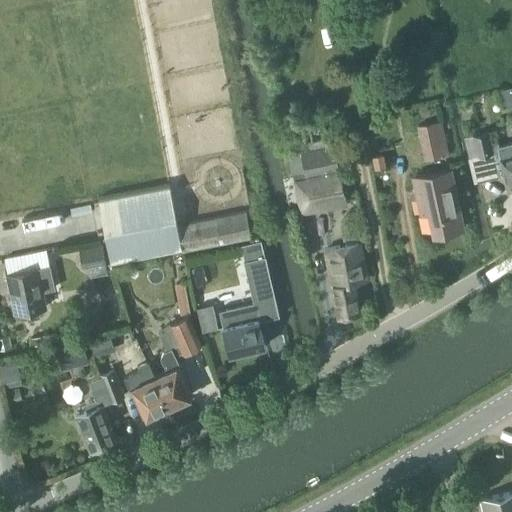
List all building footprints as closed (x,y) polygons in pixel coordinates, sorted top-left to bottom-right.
[(424,160),(448,154),(440,119),(416,125),(424,160)] [(498,142),(491,144),(488,131),(468,135),(478,180),(505,174),(509,190),(511,189),(511,142),(499,145),(498,142)] [(339,170),(333,144),(302,150),(300,151),(300,152),(304,170),(305,177),(339,170)] [(304,170),(300,152),(287,154),(291,173),(304,170)] [(376,166),(384,164),(382,153),(374,155),(376,166)] [(435,233),(462,228),(450,169),(415,177),(424,220),(432,218),(435,233)] [(306,181),(308,181),(313,207),(345,201),(339,170),(305,177),(306,181)] [(171,183),(100,197),(112,260),(183,246),(184,249),(253,236),(248,210),(179,223),(171,183)] [(352,281),(366,279),(359,241),(327,248),(340,315),(358,312),(352,281)] [(82,268),(105,263),(102,245),(79,249),(82,268)] [(15,312),(46,306),(38,267),(7,273),(15,312)] [(183,316),(188,315),(191,314),(184,283),(176,285),(183,316)] [(202,327),(218,325),(215,302),(199,303),(202,327)] [(258,316),(258,317),(254,303),(236,308),(240,321),(223,325),(230,353),(265,345),(258,316)] [(169,406),(191,395),(178,366),(180,365),(176,355),(201,343),(188,315),(183,316),(183,318),(170,324),(180,345),(164,353),(162,359),(167,370),(155,376),(169,406)] [(117,361),(140,350),(132,330),(108,340),(117,361)] [(61,370),(89,363),(83,342),(56,349),(61,370)] [(0,361),(0,374),(24,369),(21,357),(0,361)] [(102,404),(124,395),(114,369),(99,375),(100,376),(91,380),(98,397),(97,398),(86,403),(88,409),(77,413),(90,449),(116,439),(102,404)] [(146,416),(169,406),(155,376),(132,386),(146,416)] [(484,511),(511,511),(511,491),(481,498),(484,511)]
